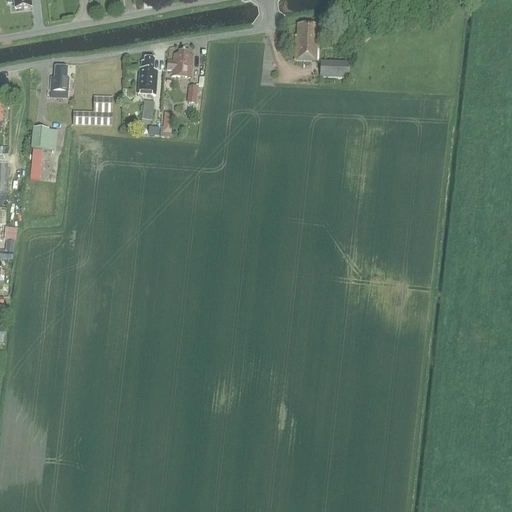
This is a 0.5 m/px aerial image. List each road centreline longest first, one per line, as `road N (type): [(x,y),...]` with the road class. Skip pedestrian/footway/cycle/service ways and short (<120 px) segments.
road 1 (unclassified): [(0,75),(264,28),(266,0)]
road 2 (unclassified): [(0,38),(215,0)]
